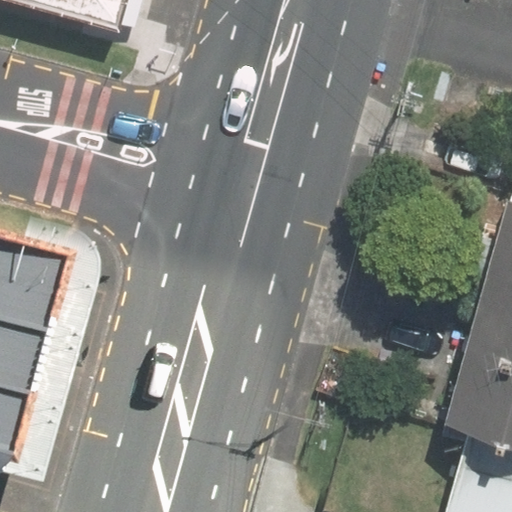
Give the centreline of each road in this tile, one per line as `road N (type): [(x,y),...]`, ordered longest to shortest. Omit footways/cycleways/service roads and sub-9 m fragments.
road 1 (primary): [(234,221),(152,511)]
road 2 (residential): [(29,129),(86,106),(255,147)]
road 3 (residential): [(234,221),(68,176),(29,129)]
road 4 (primary): [(300,0),(255,147)]
road 5 (residential): [(511,35),(379,0)]
